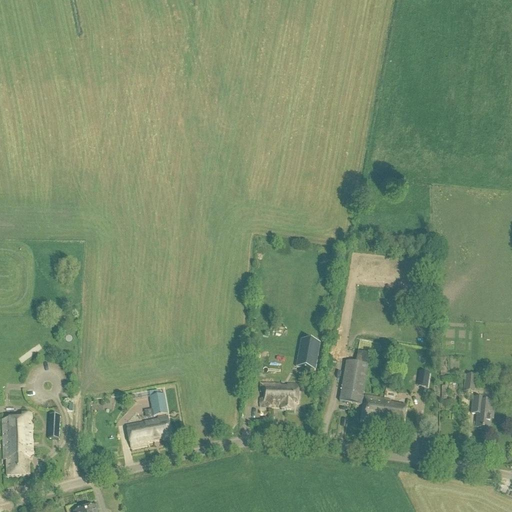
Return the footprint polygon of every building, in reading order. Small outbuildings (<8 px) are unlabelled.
[(422,241),(391,236),(391,238),(385,237),(385,240),(384,240),(383,246),(420,252),(422,241)] [(315,373),(320,345),(301,342),(296,369),(315,373)] [(401,364),(408,360),(404,354),(398,359),(401,364)] [(360,424),(379,427),(384,401),(362,397),(367,367),(346,364),(339,404),(362,407),(360,424)] [(419,374),(417,389),(427,390),(429,375),(419,374)] [(474,394),(476,377),(465,376),(463,393),(474,394)] [(296,403),(297,385),(286,385),(286,388),(279,388),(279,386),(259,385),(259,396),(262,396),(262,401),(259,401),(259,409),(279,409),(279,411),(292,411),(292,403),(296,403)] [(9,396),(10,403),(18,402),(17,395),(9,396)] [(153,419),(168,416),(164,396),(150,398),(153,419)] [(135,400),(136,424),(149,423),(148,400),(135,400)] [(493,414),(494,405),(484,404),(484,401),(472,400),(470,416),(476,417),(475,431),(489,432),(491,414),(493,414)] [(125,410),(134,409),(134,401),(113,402),(114,413),(125,412),(125,410)] [(384,401),(379,427),(381,427),(382,426),(388,427),(389,425),(401,427),(404,408),(389,406),(389,402),(384,401)] [(21,414),(21,422),(2,422),(4,462),(7,461),(8,479),(29,478),(28,461),(34,456),(32,421),(32,415),(29,415),(29,414),(21,414)] [(50,416),(48,441),(59,442),(60,417),(50,416)] [(131,450),(146,447),(146,445),(171,440),(167,417),(156,419),(157,422),(127,428),(131,450)] [(382,439),(383,433),(373,431),(372,437),(382,439)]
